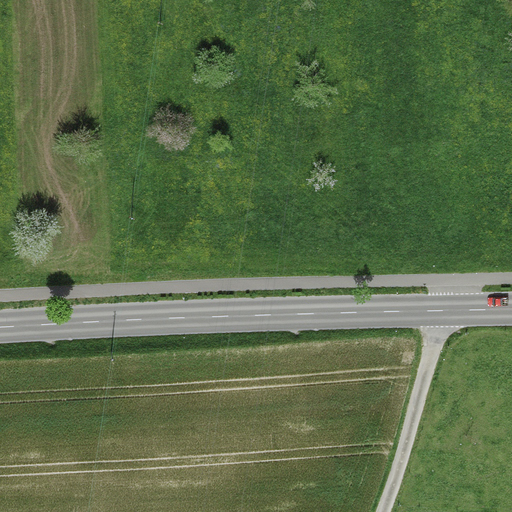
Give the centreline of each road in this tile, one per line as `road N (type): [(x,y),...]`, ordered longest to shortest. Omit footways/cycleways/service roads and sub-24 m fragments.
road 1 (secondary): [(511,309),(0,326)]
road 2 (track): [(456,278),(377,511)]
